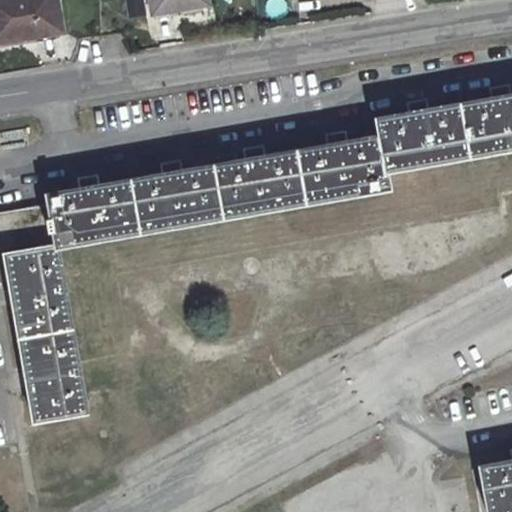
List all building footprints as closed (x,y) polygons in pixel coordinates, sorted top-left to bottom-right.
[(0,0),(0,41),(56,33),(51,7),(57,6),(56,0),(0,0)] [(126,0),(129,17),(146,14),(143,0),(126,0)] [(206,0),(151,0),(154,12),(207,3),(206,0)] [(504,87),(492,89),(494,100),(506,98),(504,87)] [(411,115),(376,121),(379,138),(341,144),(329,147),(259,159),(246,161),(177,173),(164,175),(94,187),(81,190),(47,196),(49,206),(0,215),(0,248),(55,239),(57,246),(5,256),(35,421),(87,412),(57,248),(388,189),(385,172),(511,148),(511,96),(506,98),(494,100),(424,113),(411,115)] [(422,102),(410,104),(411,115),(424,113),(422,102)] [(338,132),(327,135),(329,147),(341,144),(338,132)] [(257,147),(244,150),(246,161),(259,159),(257,147)] [(175,161),(163,164),(164,175),(177,173),(175,161)] [(93,176),(80,178),(81,190),(94,187),(93,176)] [(511,511),(511,462),(481,468),(489,511),(511,511)]
